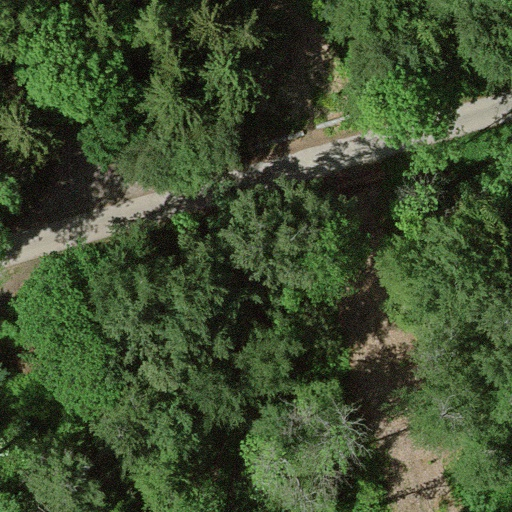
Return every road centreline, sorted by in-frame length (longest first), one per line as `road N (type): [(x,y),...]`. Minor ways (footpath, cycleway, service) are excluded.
road 1 (track): [(511,105),(108,219)]
road 2 (track): [(0,55),(82,162),(108,219)]
